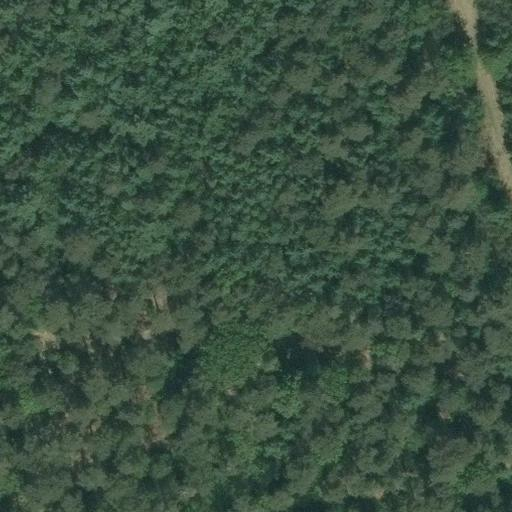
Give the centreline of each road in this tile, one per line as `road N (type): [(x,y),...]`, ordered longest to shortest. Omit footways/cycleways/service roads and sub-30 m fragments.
road 1 (track): [(511,387),(238,340),(113,341),(0,355)]
road 2 (track): [(444,0),(511,202)]
